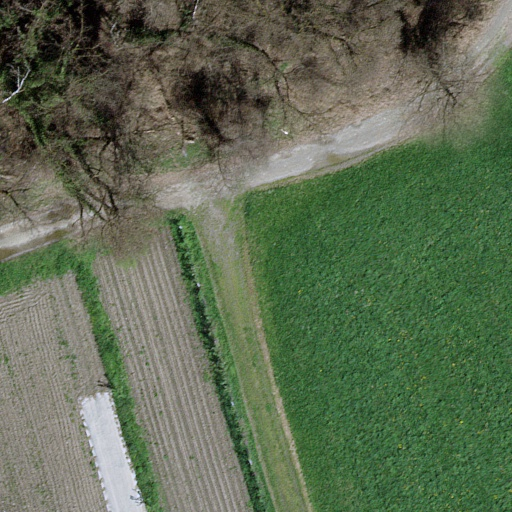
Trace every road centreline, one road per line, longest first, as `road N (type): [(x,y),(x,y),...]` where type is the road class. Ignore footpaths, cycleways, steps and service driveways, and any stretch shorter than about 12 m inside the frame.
road 1 (track): [(324,511),(238,225),(143,198)]
road 2 (track): [(238,225),(335,147),(505,51),(511,24)]
road 3 (track): [(0,261),(143,198)]
